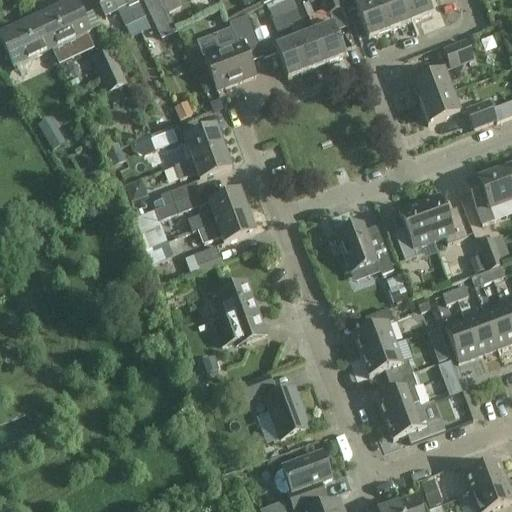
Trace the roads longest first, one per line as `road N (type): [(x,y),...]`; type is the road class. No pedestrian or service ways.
road 1 (residential): [(511,430),(371,478),(317,339),(286,227)]
road 2 (residential): [(286,227),(245,116),(371,69)]
road 3 (residential): [(371,69),(475,26),(465,0)]
road 4 (residential): [(286,227),(412,176)]
